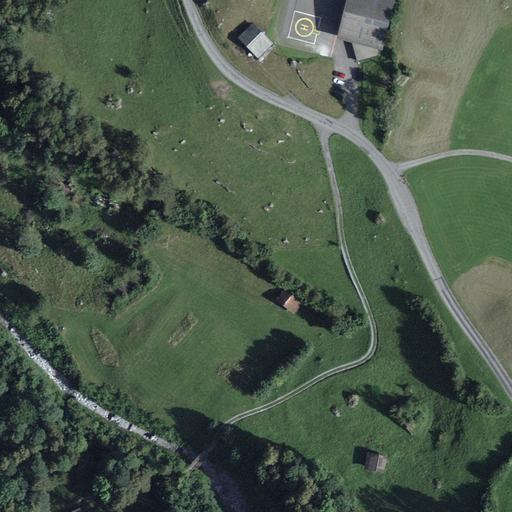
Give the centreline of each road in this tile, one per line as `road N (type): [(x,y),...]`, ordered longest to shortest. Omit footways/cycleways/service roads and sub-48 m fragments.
road 1 (track): [(321,119),(343,244),(372,318),(370,354),(229,423),(184,474),(63,511)]
road 2 (unclassified): [(188,0),(227,71),(352,134),(389,169)]
road 3 (unclassified): [(389,169),(458,311),(511,390)]
road 4 (residential): [(389,169),(467,151),(511,159)]
